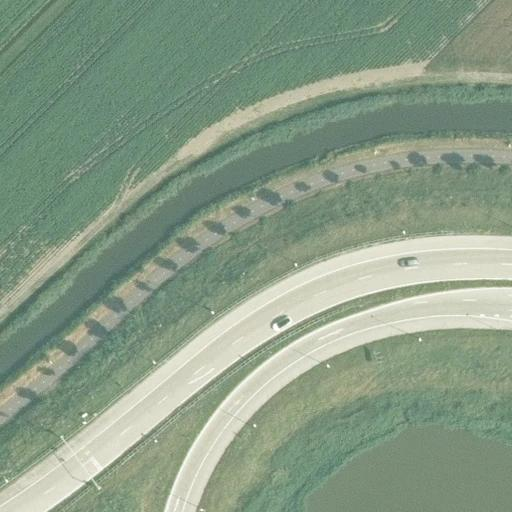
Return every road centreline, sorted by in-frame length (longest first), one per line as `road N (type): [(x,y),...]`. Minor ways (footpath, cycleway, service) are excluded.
road 1 (motorway): [(511,265),(404,269),(299,302),(235,342),(17,511)]
road 2 (motorway): [(172,511),(215,425),(288,356),(388,315),(511,308)]
